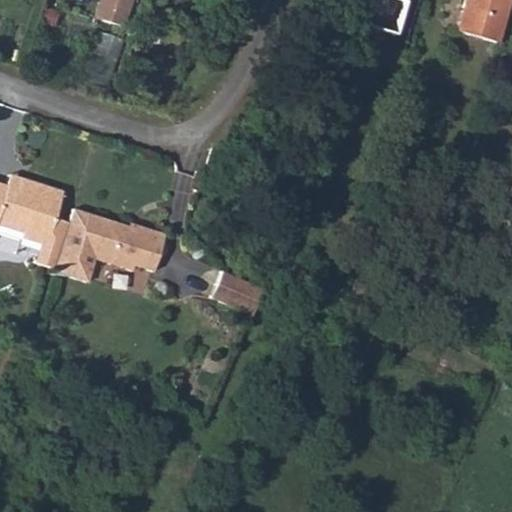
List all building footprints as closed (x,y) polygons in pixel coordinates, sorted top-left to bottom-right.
[(99,0),(94,19),(121,27),(129,0),(99,0)] [(505,0),(461,0),(454,25),(496,36),(505,0)] [(50,261),(66,214),(52,209),(59,183),(15,168),(12,176),(8,174),(6,179),(0,176),(0,218),(19,225),(18,229),(36,235),(31,254),(50,261)] [(93,249),(129,261),(132,257),(149,263),(162,226),(140,219),(138,223),(70,201),(66,214),(50,261),(49,266),(67,269),(85,274),(93,249)] [(511,201),(510,201),(503,231),(511,232),(511,201)] [(260,292),(234,282),(216,274),(205,302),(249,320),(260,292)]
